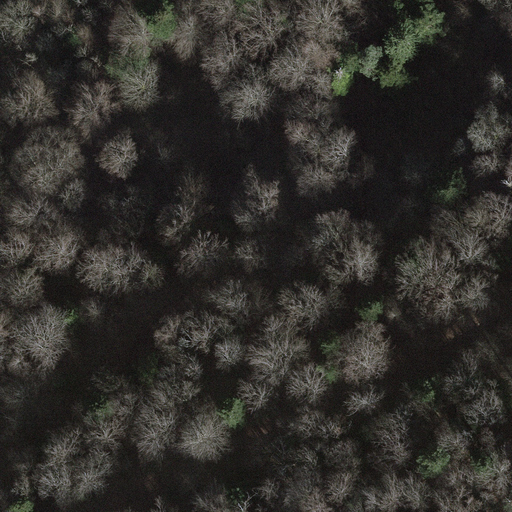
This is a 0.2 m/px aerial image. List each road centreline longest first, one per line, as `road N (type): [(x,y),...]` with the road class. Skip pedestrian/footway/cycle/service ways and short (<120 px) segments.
road 1 (track): [(0,134),(241,120),(401,89),(487,53),(478,88),(127,341),(0,467)]
road 2 (track): [(99,511),(190,456),(511,306)]
